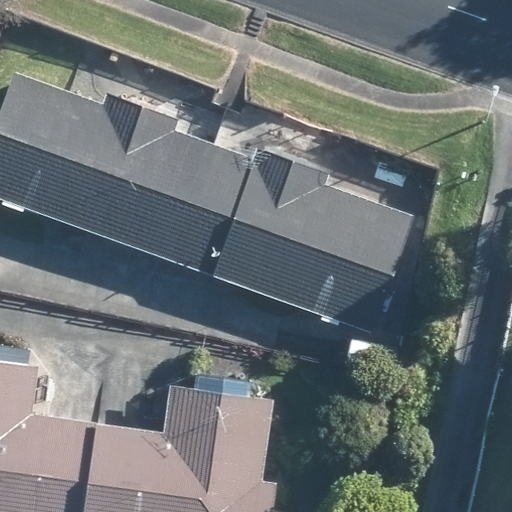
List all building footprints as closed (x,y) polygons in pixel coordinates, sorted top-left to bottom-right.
[(175,256),(216,141),(179,127),(182,118),(109,92),(105,100),(18,69),(0,120),(0,192),(45,209),(175,256)] [(216,141),(175,256),(253,285),(312,305),(376,329),(418,214),(330,181),(334,173),(248,141),(244,150),(216,141)] [(395,373),(401,348),(355,337),(354,345),(350,364),(395,373)] [(35,411),(41,364),(0,357),(0,511),(88,511),(102,421),(35,411)] [(102,421),(88,511),(274,511),(279,481),(265,478),(277,398),(175,383),(168,431),(150,428),(142,427),(102,421)]
